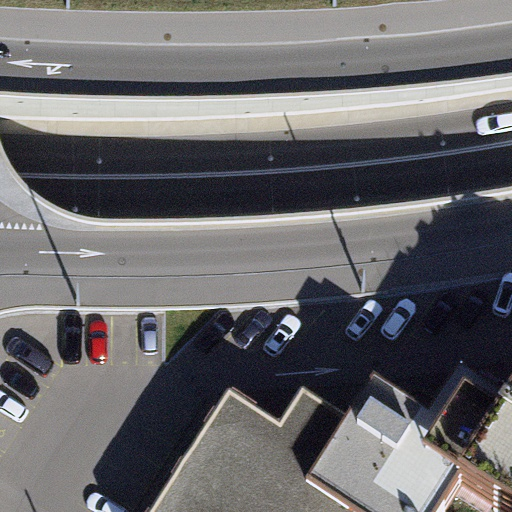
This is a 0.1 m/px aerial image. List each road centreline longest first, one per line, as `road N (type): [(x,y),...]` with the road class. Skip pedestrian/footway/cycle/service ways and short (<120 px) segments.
road 1 (primary): [(0,250),(243,252),(511,218)]
road 2 (primary): [(511,48),(296,73),(0,68)]
road 3 (primary): [(511,126),(441,138),(203,152),(0,148)]
